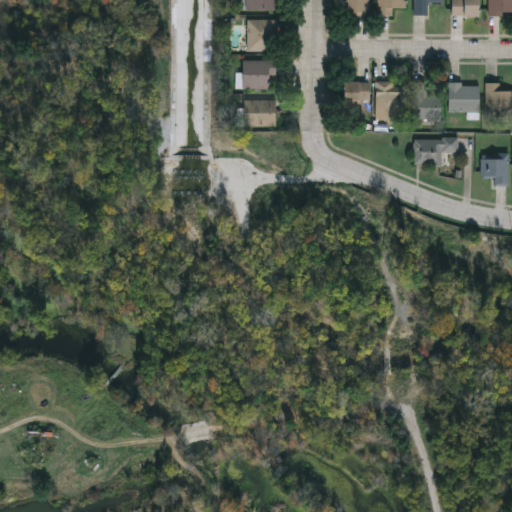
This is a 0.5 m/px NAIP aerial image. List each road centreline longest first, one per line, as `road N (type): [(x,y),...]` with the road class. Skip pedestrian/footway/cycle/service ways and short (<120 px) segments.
road 1 (residential): [(313,0),(314,149),(445,208),(511,222)]
road 2 (residential): [(313,47),(511,49)]
